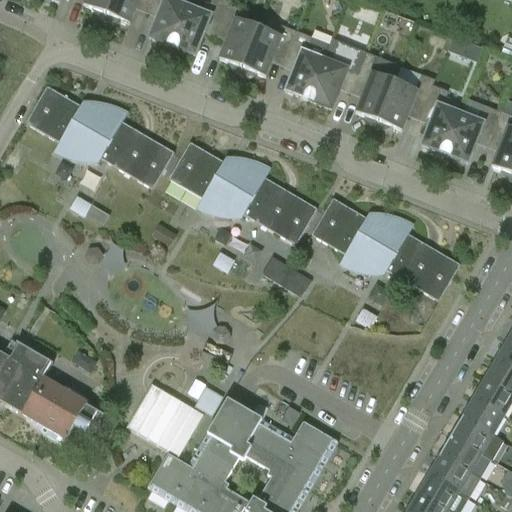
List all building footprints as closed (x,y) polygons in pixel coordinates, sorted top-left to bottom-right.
[(104,23),(112,0),(85,0),(83,8),(94,13),(95,14),(96,17),(98,19),(100,21),(101,22),(104,23)] [(150,5),(151,0),(112,0),(104,23),(106,24),(109,24),(110,24),(113,23),(116,22),(117,22),(129,26),(139,1),(149,5),(150,5)] [(172,50),(188,9),(170,2),(170,0),(151,0),(150,5),(149,5),(147,11),(159,15),(148,41),(172,50)] [(228,7),(230,2),(225,0),(212,0),(210,6),(205,5),(201,14),(188,9),(172,50),(195,59),(205,33),(216,38),(219,32),(218,32),(228,7)] [(240,77),(258,30),(244,25),(248,15),(228,7),(218,32),(219,32),(229,36),(219,62),(231,67),(232,69),(233,72),(234,73),(236,74),(239,76),(240,77)] [(286,59),(296,34),(276,26),(272,36),(258,30),(240,77),(241,77),(243,77),(245,78),(247,78),(249,77),(251,77),(253,75),(265,80),(275,55),(285,59),(286,59)] [(286,59),(285,59),(283,64),(295,69),(285,94),(308,103),(324,63),(330,47),(296,34),(286,59)] [(478,67),(484,53),(454,42),(449,55),(478,67)] [(511,59),(511,44),(507,42),(502,56),(511,59)] [(354,86),(366,55),(351,49),(342,70),(324,63),(308,103),(331,113),(341,87),(352,92),(355,86),(354,86)] [(376,130),(394,84),(380,78),(384,69),(377,66),(379,61),(366,55),(354,86),(355,86),(365,90),(355,116),(367,120),(367,122),(368,123),(369,125),(370,126),(372,128),(374,129),(375,130),(376,130)] [(432,88),(434,82),(421,77),(415,92),(394,84),(376,130),(377,131),(380,131),(383,131),(386,131),(387,130),(389,129),(401,134),(411,109),(422,113),(432,88)] [(448,94),(432,88),(422,113),(419,118),(431,123),(421,148),(444,157),(460,116),(447,111),(451,101),(446,100),(448,94)] [(47,90),(25,126),(59,146),(55,152),(75,163),(77,159),(85,164),(87,160),(98,166),(100,162),(152,192),(174,156),(122,125),(125,119),(106,108),(103,112),(95,107),(93,111),(82,105),(80,109),(47,90)] [(466,101),(460,116),(444,157),(467,166),(477,141),(489,146),(491,140),(490,140),(500,115),(484,108),(466,101)] [(511,183),(511,119),(500,115),(490,140),(491,140),(501,144),(491,169),(503,174),(503,175),(505,178),(506,180),(507,181),(508,182),(510,183),(511,183)] [(190,145),(168,182),(202,202),(198,208),(218,219),(220,215),(228,220),(230,215),(241,222),(243,218),(295,248),(317,212),(265,181),(268,175),(249,164),(246,168),(238,163),(236,167),(225,161),(223,165),(190,145)] [(19,161),(10,156),(5,165),(14,170),(19,161)] [(77,202),(72,210),(84,218),(89,209),(77,202)] [(333,202),(311,238),(345,258),(341,264),(361,275),(363,271),(371,276),(373,272),(384,278),(386,274),(438,304),(460,268),(408,237),(411,231),(392,220),(389,224),(381,219),(379,223),(368,217),(366,221),(333,202)] [(120,270),(128,250),(111,244),(103,264),(120,270)] [(215,266),(227,274),(232,265),(220,258),(215,266)] [(281,289),(291,274),(275,264),(265,279),(281,289)] [(291,274),(281,289),(297,299),(307,283),(291,274)] [(187,312),(191,335),(217,330),(213,307),(187,312)] [(357,322),(370,330),(375,321),(362,314),(357,322)] [(511,348),(507,345),(496,364),(511,373),(511,348)] [(19,346),(10,362),(0,355),(0,404),(41,429),(38,433),(63,447),(73,429),(85,437),(91,427),(96,430),(103,418),(86,408),(89,402),(65,388),(62,392),(42,380),(51,365),(19,346)] [(511,373),(496,364),(485,383),(511,399),(511,373)] [(511,402),(511,399),(485,383),(474,402),(503,419),(511,402)] [(203,418),(151,388),(126,431),(168,455),(162,465),(147,491),(182,511),(297,511),(337,445),(311,429),(306,438),(298,433),(293,441),(227,402),(188,469),(177,462),(203,418)] [(206,390),(194,410),(211,420),(223,400),(206,390)] [(491,438),(503,419),(474,402),(463,420),(462,419),(461,420),(491,438)] [(503,444),(491,438),(461,420),(450,439),(491,464),(503,444)] [(481,482),(491,464),(450,439),(439,458),(481,482)] [(481,482),(439,458),(438,459),(440,460),(429,478),(469,501),(481,482)] [(443,511),(463,511),(469,501),(429,478),(418,497),(443,511)] [(443,511),(418,497),(409,511),(443,511)] [(508,511),(511,505),(511,500),(506,497),(500,508),(506,511),(508,511)]
